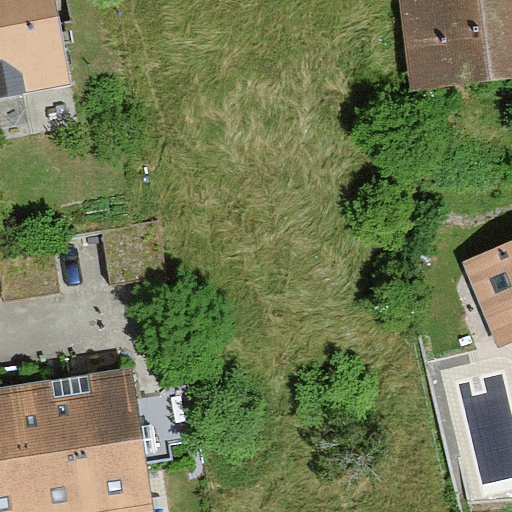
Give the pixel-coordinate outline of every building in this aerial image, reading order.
[(0,0),(0,96),(64,84),(47,0),(0,0)] [(511,0),(410,0),(381,3),(392,102),(511,88),(511,0)] [(497,379),(511,372),(511,237),(450,263),(497,379)] [(6,288),(66,285),(64,246),(5,248),(6,288)] [(137,511),(117,375),(57,383),(76,511),(137,511)] [(76,511),(57,383),(0,391),(0,405),(15,511),(76,511)] [(15,511),(0,405),(0,511),(15,511)]
